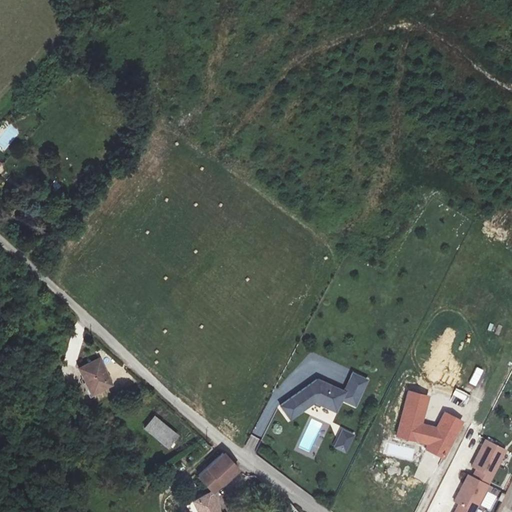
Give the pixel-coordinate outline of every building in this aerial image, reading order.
[(7,123),(0,134),(0,147),(6,151),(19,130),(7,123)] [(100,362),(78,371),(91,396),(112,387),(100,362)] [(315,378),(279,404),(290,419),(315,402),(336,412),(342,400),(356,406),(368,381),(351,373),(343,391),(315,378)] [(408,393),(397,436),(429,445),(432,438),(447,445),(440,457),(443,459),(462,423),(446,415),(438,429),(421,425),(428,398),(408,393)] [(175,435),(154,416),(144,427),(166,446),(175,435)] [(333,448),(347,454),(355,433),(341,427),(333,448)] [(253,454),(260,441),(252,437),(245,449),(253,454)] [(477,471),(473,478),(468,476),(454,504),(459,506),(455,511),(474,511),(505,451),(486,441),(472,469),(477,471)] [(205,484),(213,493),(233,475),(239,470),(224,454),(194,480),(200,489),(205,484)] [(492,511),(501,491),(489,485),(481,506),(492,511)] [(218,511),(217,509),(213,493),(193,503),(197,511),(218,511)] [(277,511),(296,511),(297,511),(289,503),(277,511)]
